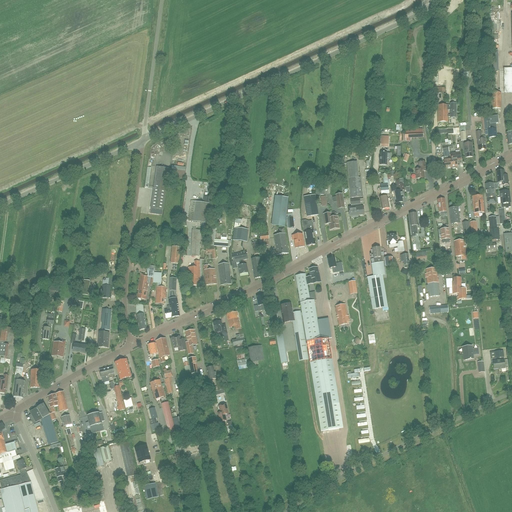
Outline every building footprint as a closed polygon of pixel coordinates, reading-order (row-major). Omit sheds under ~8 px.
[(488,71),(490,71),(490,81),(495,80),(495,71),(498,71),(498,50),(488,51),(488,71)] [(511,68),(503,69),(504,93),(511,92),(511,68)] [(497,93),(492,93),(491,93),(491,94),(491,104),(491,109),(501,109),(501,93),(497,93)] [(450,104),(450,105),(438,105),(438,122),(448,122),(448,117),(450,117),(450,118),(456,118),(456,104),(450,104)] [(489,122),(487,122),(488,130),(489,138),(496,137),(496,129),(493,129),(493,124),(495,124),(495,123),(496,123),(498,123),(498,116),(489,117),(489,122)] [(423,128),(405,129),(405,139),(406,141),(411,141),(411,138),(423,138),(423,128)] [(486,149),(485,139),(482,140),(481,131),(477,132),(478,140),(479,150),(480,150),(480,151),(484,150),(486,149)] [(389,136),(381,136),(381,140),(380,140),(380,147),(389,147),(389,136)] [(471,143),(468,143),(464,144),(466,158),(473,157),(472,147),(471,143)] [(451,145),(442,146),(442,153),(449,152),(449,150),(452,149),(453,149),(452,145),(451,145)] [(380,151),(380,153),(379,165),(386,165),(387,159),(390,159),(391,153),(387,153),(387,151),(380,151)] [(451,154),(452,159),(450,159),(451,167),(452,169),(455,168),(455,167),(457,166),(457,164),(461,163),(460,153),(451,154)] [(416,169),(417,179),(424,178),(424,171),(426,171),(425,162),(419,162),(419,169),(416,169)] [(172,165),(171,169),(171,173),(171,174),(170,177),(184,179),(185,176),(186,167),(172,165)] [(169,168),(156,166),(150,209),(151,209),(150,214),(162,215),(163,211),(169,168)] [(507,175),(504,176),(504,171),(496,171),(497,183),(502,182),(502,185),(508,185),(508,178),(507,175)] [(360,177),(349,178),(351,198),(362,197),(360,177)] [(395,181),(397,191),(399,190),(400,192),(398,192),(398,195),(399,195),(399,196),(399,197),(401,197),(401,198),(398,198),(399,203),(403,202),(402,198),(404,198),(402,191),(405,190),(403,183),(400,184),(399,180),(395,181)] [(388,183),(383,183),(380,184),(381,186),(380,186),(381,191),(381,194),(389,193),(388,183)] [(487,198),(488,204),(496,203),(495,197),(494,197),(493,184),(492,183),(489,183),(488,184),(486,184),(487,198)] [(399,190),(397,191),(393,191),(395,199),(392,199),(393,205),(396,205),(396,203),(399,203),(398,198),(401,198),(401,197),(399,197),(399,196),(399,195),(398,195),(398,192),(400,192),(399,190)] [(509,209),(508,207),(510,207),(510,203),(509,191),(500,192),(501,204),(502,208),(505,208),(505,209),(509,209)] [(344,208),(343,203),(342,194),(336,195),(338,209),(344,208)] [(305,201),(307,217),(318,215),(314,195),(306,197),(306,200),(305,201)] [(278,221),(278,226),(285,227),(289,198),(275,196),(272,220),(278,221)] [(389,208),(387,196),(380,198),(382,209),(389,208)] [(484,212),(482,196),(472,196),(474,213),(475,217),(479,217),(478,213),(484,212)] [(360,199),(355,200),(355,204),(357,204),(357,208),(356,208),(356,211),(357,211),(357,216),(364,215),(363,207),(362,203),(360,204),(360,199)] [(445,199),(437,200),(439,213),(440,213),(441,217),(441,221),(446,220),(446,216),(447,216),(445,199)] [(355,216),(357,216),(357,211),(356,211),(356,208),(357,208),(357,204),(355,204),(355,200),(351,200),(351,208),(348,208),(349,217),(351,217),(352,218),(355,218),(355,217),(355,216)] [(211,204),(191,201),(188,221),(208,224),(211,204)] [(458,207),(448,208),(450,224),(460,223),(458,207)] [(504,209),(498,209),(499,217),(488,217),(490,229),(499,229),(499,225),(506,224),(504,209)] [(333,213),(331,213),(324,214),(325,224),(329,224),(330,230),(339,229),(337,217),(336,215),(333,213)] [(416,213),(409,214),(410,226),(411,226),(411,232),(412,237),(415,237),(415,235),(418,234),(417,231),(416,225),(417,225),(416,213)] [(307,246),(308,246),(311,246),(311,245),(315,244),(313,231),(314,231),(313,225),(303,227),(307,246)] [(233,240),(238,241),(242,241),(247,242),(249,230),(240,229),(235,228),(234,228),(233,240)] [(288,254),(284,228),(279,229),(280,235),(274,236),(277,255),(288,254)] [(440,230),(438,230),(439,239),(441,239),(441,240),(442,240),(442,243),(449,242),(449,239),(448,229),(440,230)] [(499,229),(490,229),(491,241),(500,240),(499,229)] [(191,256),(199,256),(199,242),(200,241),(201,230),(192,230),(191,256)] [(295,248),(304,247),(302,234),(292,236),(293,240),(294,240),(295,248)] [(397,243),(397,236),(396,234),(392,235),(387,236),(388,241),(386,242),(387,245),(389,245),(389,248),(394,248),(394,247),(397,247),(398,253),(404,252),(403,247),(403,241),(398,242),(399,243),(397,243)] [(464,240),(453,241),(455,257),(461,256),(461,259),(466,259),(464,240)] [(180,247),(172,246),(170,263),(179,264),(180,247)] [(383,265),(382,257),(381,257),(380,248),(373,248),(374,264),(372,264),(372,266),(383,265)] [(243,260),(248,259),(247,252),(232,255),(233,261),(232,261),(232,263),(239,261),(239,260),(240,260),(240,261),(243,260)] [(404,268),(409,268),(408,264),(409,264),(408,255),(400,256),(400,260),(403,259),(404,265),(404,268)] [(394,266),(392,257),(384,258),(385,267),(394,266)] [(254,279),(263,277),(260,258),(251,259),(254,279)] [(328,260),(330,268),(332,268),(333,273),(342,271),(342,266),(336,267),(334,259),(328,260)] [(239,261),(240,265),(238,266),(239,274),(248,273),(246,264),(244,265),(243,260),(240,261),(240,260),(239,260),(239,261)] [(200,286),(199,261),(194,261),(194,268),(188,268),(189,286),(200,286)] [(221,285),(226,285),(231,284),(229,264),(224,264),(218,265),(221,285)] [(147,292),(148,283),(147,283),(148,277),(153,278),(155,267),(147,265),(147,271),(148,275),(142,274),(140,274),(139,279),(140,280),(138,290),(139,290),(137,298),(145,300),(146,294),(147,294),(147,292)] [(372,266),(373,277),(368,278),(373,309),(388,307),(382,275),(382,271),(384,271),(383,265),(372,266)] [(208,266),(204,266),(206,285),(216,284),(215,269),(208,270),(208,266)] [(311,277),(306,278),(307,285),(312,284),(312,282),(320,281),(319,276),(317,268),(309,269),(311,277)] [(428,283),(429,297),(439,296),(437,269),(426,269),(427,276),(428,283)] [(305,275),(296,277),(299,298),(307,343),(306,343),(309,360),(317,407),(339,404),(333,364),(329,339),(321,340),(317,320),(314,301),(310,302),(309,294),(308,288),(307,285),(306,278),(305,275)] [(167,306),(168,310),(165,311),(166,318),(180,316),(176,291),(177,278),(169,278),(169,291),(170,291),(169,300),(170,306),(167,306)] [(454,282),(452,282),(452,287),(452,288),(453,294),(458,294),(458,297),(455,297),(455,301),(459,300),(459,299),(472,299),(472,295),(466,296),(466,291),(466,288),(465,288),(461,288),(461,287),(461,284),(460,278),(454,278),(454,282)] [(83,280),(80,295),(87,296),(90,281),(83,280)] [(49,283),(49,286),(48,290),(58,292),(59,285),(49,283)] [(163,288),(162,288),(160,288),(160,283),(157,283),(156,303),(160,304),(164,304),(164,298),(166,298),(166,288),(163,288)] [(101,297),(109,298),(111,286),(102,285),(101,297)] [(263,310),(264,312),(267,312),(266,305),(264,296),(257,297),(258,306),(254,307),(255,312),(263,310)] [(295,336),(298,356),(299,361),(309,360),(304,334),(300,312),(292,313),(291,304),(280,306),(283,323),(292,321),(295,336)] [(143,314),(143,305),(137,305),(135,306),(136,316),(137,321),(136,322),(137,325),(138,325),(139,331),(146,329),(143,314)] [(349,323),(345,305),(335,306),(339,325),(349,323)] [(101,322),(102,322),(105,322),(105,326),(110,327),(111,310),(110,310),(102,309),(101,322)] [(240,329),(237,312),(227,314),(230,328),(232,328),(231,326),(234,325),(235,330),(240,329)] [(46,328),(43,328),(42,339),(49,340),(51,328),(51,324),(53,325),(54,319),(54,318),(54,315),(48,314),(47,324),(46,328)] [(221,335),(227,334),(225,324),(222,325),(221,321),(213,323),(215,333),(220,332),(221,335)] [(2,327),(1,332),(0,338),(0,356),(7,357),(9,345),(4,344),(4,342),(11,343),(12,333),(13,328),(8,327),(8,328),(2,327)] [(184,332),(186,342),(188,355),(194,354),(192,346),(198,345),(195,330),(184,332)] [(109,333),(99,332),(98,347),(108,348),(109,333)] [(232,340),(233,346),(245,343),(243,334),(239,335),(240,339),(232,340)] [(179,337),(172,338),(174,349),(178,348),(179,351),(186,350),(184,339),(180,340),(179,337)] [(166,338),(163,339),(155,341),(161,363),(165,362),(164,357),(167,356),(170,356),(166,338)] [(62,344),(54,343),(52,356),(63,358),(65,341),(62,341),(62,344)] [(157,353),(155,343),(148,345),(150,355),(157,353)] [(264,360),(261,346),(248,348),(251,363),(252,368),(259,367),(258,361),(264,360)] [(472,349),(471,346),(463,347),(463,348),(462,348),(463,353),(464,361),(471,360),(471,359),(473,359),(472,355),(474,355),(479,355),(478,349),(472,349)] [(494,352),(495,359),(504,358),(503,351),(494,352)] [(195,357),(188,358),(191,374),(198,373),(195,357)] [(131,377),(126,359),(115,362),(120,380),(131,377)] [(249,368),(248,365),(247,359),(238,360),(237,360),(237,361),(238,366),(239,369),(239,370),(249,368)] [(507,360),(504,360),(493,361),(494,369),(500,368),(500,369),(508,368),(507,360)] [(26,377),(24,376),(23,381),(20,381),(20,376),(22,376),(23,368),(23,364),(17,363),(17,367),(16,367),(15,375),(16,375),(13,396),(18,397),(23,398),(25,381),(26,377)] [(216,378),(213,367),(206,368),(209,380),(211,385),(216,383),(218,390),(223,389),(221,380),(223,380),(222,374),(220,365),(215,366),(216,371),(218,371),(219,375),(217,376),(217,378),(216,378)] [(106,369),(108,378),(109,379),(112,378),(112,379),(115,378),(113,367),(106,369)] [(109,379),(108,378),(106,369),(100,371),(100,373),(100,377),(101,376),(103,383),(109,381),(109,379)] [(172,382),(171,377),(172,377),(170,370),(163,372),(165,378),(164,378),(168,394),(173,393),(170,382),(172,382)] [(0,392),(0,393),(5,393),(6,384),(7,384),(8,375),(4,375),(4,378),(5,378),(5,380),(2,379),(0,378),(0,392)] [(165,396),(160,380),(150,383),(155,399),(165,396)] [(111,387),(112,389),(114,389),(120,411),(125,410),(119,386),(115,387),(114,387),(113,386),(111,387)] [(64,392),(56,394),(58,406),(60,413),(63,411),(64,412),(68,411),(64,392)] [(58,406),(56,394),(48,397),(50,408),(51,413),(53,413),(55,412),(54,407),(58,406)] [(37,408),(30,412),(31,414),(36,423),(41,420),(43,419),(51,444),(58,442),(50,415),(44,404),(43,404),(37,408)] [(343,428),(339,404),(317,407),(321,432),(343,428)] [(218,413),(219,420),(220,423),(226,421),(225,415),(228,414),(226,405),(219,406),(220,413),(218,413)] [(149,410),(151,420),(158,418),(155,408),(149,410)] [(98,423),(95,414),(94,414),(94,413),(92,414),(92,415),(87,416),(91,434),(98,432),(97,428),(98,428),(98,426),(97,426),(97,425),(96,425),(95,424),(94,424),(94,421),(96,421),(96,423),(98,423)] [(99,414),(99,413),(95,414),(98,423),(96,423),(96,421),(94,421),(94,424),(95,424),(96,425),(97,425),(97,426),(98,426),(98,428),(97,428),(98,432),(104,430),(101,422),(104,421),(102,413),(99,414)] [(185,416),(177,418),(176,413),(172,414),(173,419),(177,436),(188,433),(185,416)] [(65,426),(71,425),(69,415),(61,417),(63,427),(65,426)] [(176,435),(173,425),(167,427),(170,437),(176,435)] [(6,470),(11,469),(0,433),(0,432),(0,454),(2,458),(0,458),(0,463),(3,462),(6,470)] [(13,459),(12,458),(12,457),(16,455),(13,443),(5,445),(2,432),(0,433),(11,469),(15,468),(13,459)] [(129,442),(120,444),(128,477),(136,475),(129,442)] [(146,445),(135,448),(139,462),(142,461),(150,459),(146,445)] [(108,447),(101,448),(104,463),(112,461),(108,447)] [(104,466),(100,449),(88,451),(92,469),(104,466)] [(1,491),(4,504),(5,511),(38,511),(31,483),(30,483),(27,475),(26,472),(24,469),(26,468),(23,460),(17,463),(21,470),(19,471),(21,474),(21,475),(0,480),(0,481),(2,489),(0,489),(1,491)] [(80,460),(74,463),(77,472),(83,470),(80,460)] [(55,470),(56,473),(63,471),(63,472),(65,471),(63,463),(60,464),(61,468),(55,470)] [(63,471),(56,473),(57,478),(58,482),(62,481),(61,476),(64,476),(68,474),(67,470),(65,471),(63,472),(63,471)] [(165,471),(159,472),(161,482),(167,481),(165,471)] [(158,497),(155,484),(143,486),(147,500),(158,497)]
